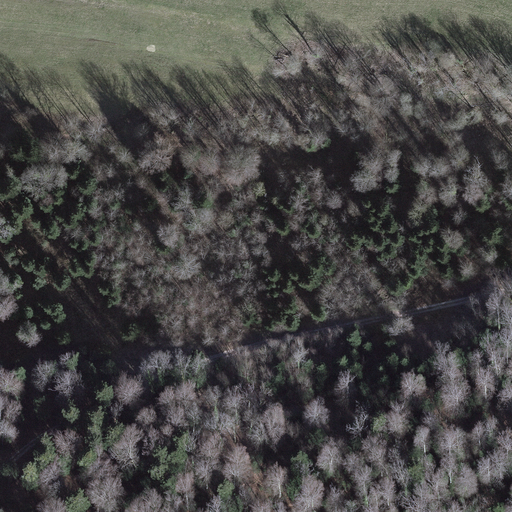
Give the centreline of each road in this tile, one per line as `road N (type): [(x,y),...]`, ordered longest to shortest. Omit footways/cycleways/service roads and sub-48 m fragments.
road 1 (track): [(0,469),(77,414),(199,360),(511,292)]
road 2 (track): [(0,124),(292,153),(381,184),(511,205)]
road 3 (track): [(102,403),(254,404),(511,433)]
road 4 (track): [(0,385),(60,369),(199,360)]
